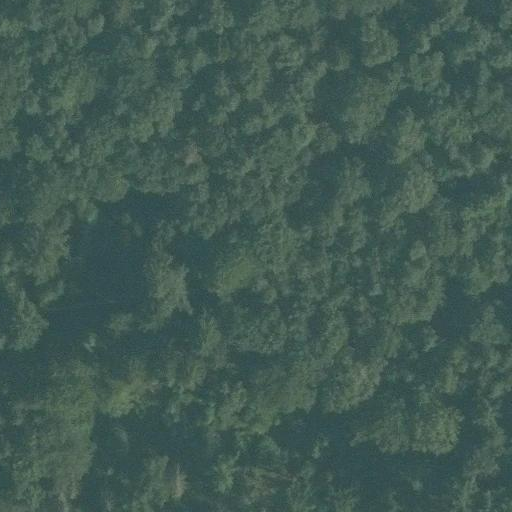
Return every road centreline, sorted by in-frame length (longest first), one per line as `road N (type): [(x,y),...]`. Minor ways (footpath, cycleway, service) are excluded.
road 1 (track): [(379,0),(257,245),(204,251),(165,290)]
road 2 (track): [(165,290),(0,317)]
road 3 (track): [(204,251),(82,184)]
